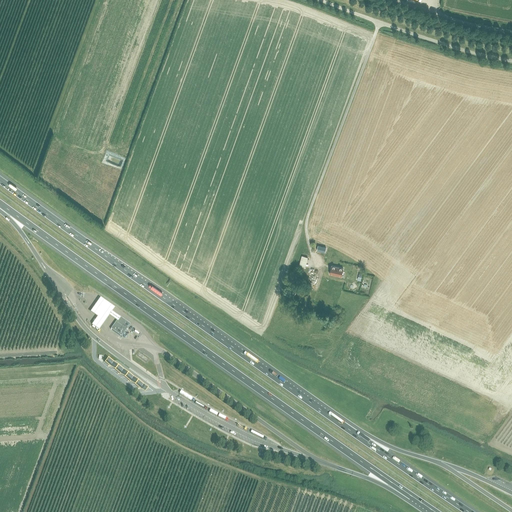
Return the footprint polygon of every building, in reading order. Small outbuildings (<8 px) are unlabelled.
[(315,250),(325,253),(326,247),(316,244),(315,250)] [(304,266),(307,256),(300,254),(297,264),(304,266)] [(344,268),(332,265),(330,274),(342,277),(344,268)] [(91,326),(98,331),(108,317),(117,324),(120,319),(111,313),(114,309),(100,299),(89,313),(96,318),(91,326)] [(111,330),(122,337),(130,325),(120,317),(111,330)] [(112,364),(107,360),(103,365),(104,365),(114,373),(125,381),(143,395),(146,390),(133,380),(122,372),(112,364)]
